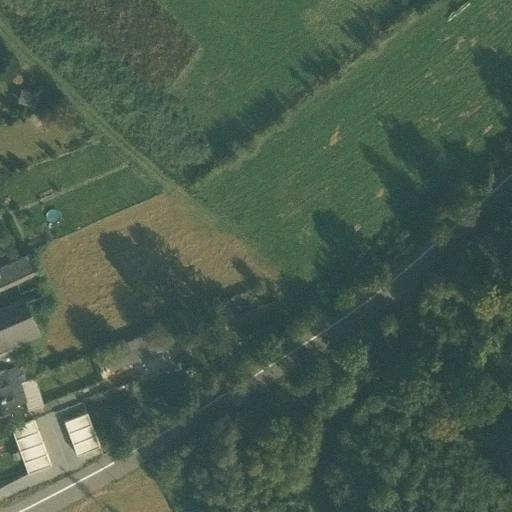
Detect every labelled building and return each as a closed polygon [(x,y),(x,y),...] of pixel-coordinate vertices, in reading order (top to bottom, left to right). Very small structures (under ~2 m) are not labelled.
[(35,105),(38,92),(22,88),(19,101),(35,105)] [(30,252),(0,265),(0,283),(0,284),(1,286),(38,269),(30,252)] [(26,303),(0,315),(0,327),(3,336),(0,337),(0,351),(13,345),(14,345),(39,334),(26,303)] [(101,352),(109,372),(155,353),(147,333),(101,352)] [(14,345),(13,345),(19,358),(45,346),(39,334),(14,345)] [(13,345),(0,351),(0,365),(0,366),(19,358),(13,345)] [(8,368),(0,370),(0,406),(25,400),(21,383),(13,385),(8,368)] [(86,413),(65,422),(68,433),(91,425),(86,413)] [(34,420),(11,428),(15,439),(38,431),(34,420)] [(91,425),(68,433),(73,445),(95,436),(91,425)] [(38,431),(15,439),(20,451),(42,443),(38,431)] [(95,436),(73,445),(78,456),(99,448),(95,436)] [(42,443),(20,451),(24,463),(46,454),(42,443)] [(46,454),(24,463),(28,474),(50,466),(46,454)]
